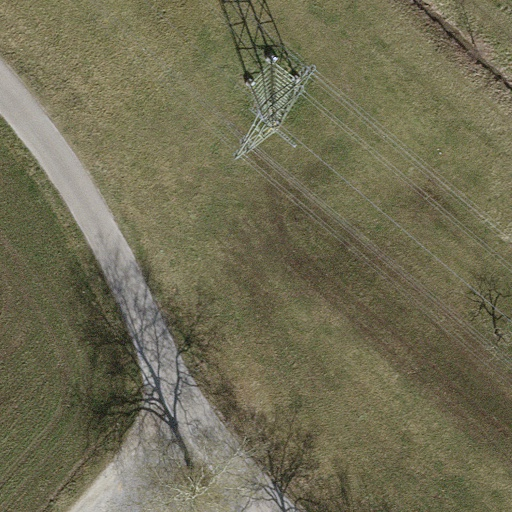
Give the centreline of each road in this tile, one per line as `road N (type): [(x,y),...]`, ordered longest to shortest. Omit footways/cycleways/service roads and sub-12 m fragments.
road 1 (track): [(0,92),(99,228),(168,403),(74,511)]
road 2 (unclassified): [(168,403),(270,511)]
